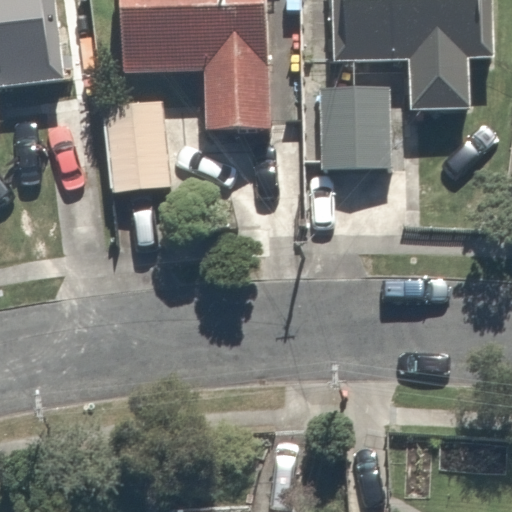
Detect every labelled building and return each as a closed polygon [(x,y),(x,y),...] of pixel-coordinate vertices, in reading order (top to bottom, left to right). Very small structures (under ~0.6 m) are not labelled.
[(0,0),(0,159),(12,158),(4,100),(86,89),(73,0),(0,0)] [(129,0),(132,83),(215,81),(216,147),(286,146),(282,0),(129,0)] [(321,0),(324,78),(410,75),(411,127),(477,125),(475,62),(497,61),(495,0),(321,0)] [(396,92),(317,94),(319,181),(399,178),(396,92)] [(173,93),(107,101),(118,199),(185,191),(173,93)]
